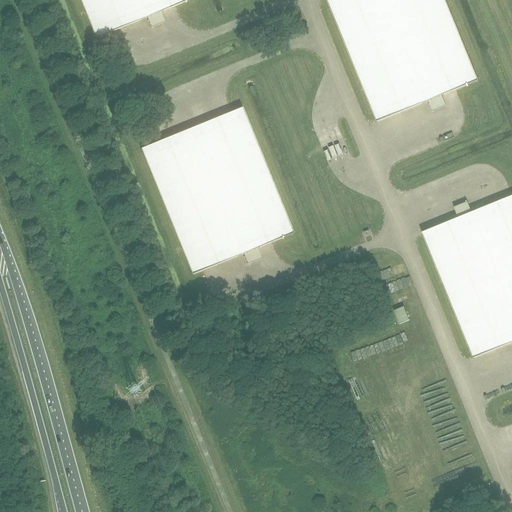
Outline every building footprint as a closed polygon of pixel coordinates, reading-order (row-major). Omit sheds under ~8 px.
[(79,0),(95,39),(106,34),(130,24),(147,18),(151,28),(165,22),(160,12),(174,7),(190,0),(79,0)] [(326,0),(377,122),(413,108),(428,101),(432,112),(446,106),(442,96),(456,90),(478,81),(444,0),(326,0)] [(257,249),(293,234),(242,108),(214,120),(141,149),(192,275),(223,262),(243,254),(247,263),(261,258),(257,249)] [(474,359),(511,343),(511,196),(490,206),(472,213),(468,204),(455,209),(458,219),(422,233),(474,359)] [(408,306),(399,310),(405,324),(414,321),(408,306)]
